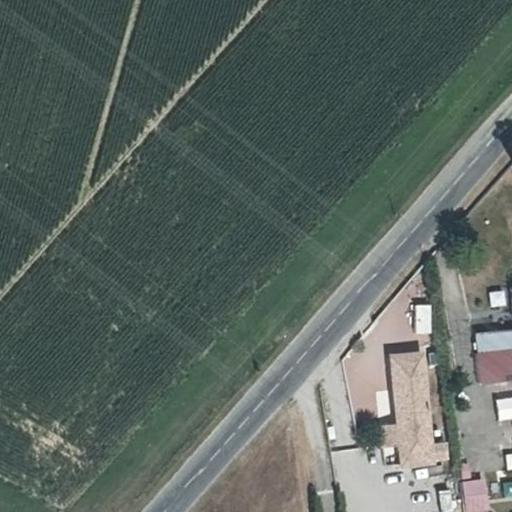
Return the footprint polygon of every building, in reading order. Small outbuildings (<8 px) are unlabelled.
[(474,351),(511,348),(511,329),(472,333),(474,351)] [(511,377),(511,348),(474,351),(476,381),(511,377)] [(415,357),(384,360),(395,465),(446,459),(444,442),(424,445),(415,357)] [(497,422),(511,419),(511,398),(494,401),(497,422)] [(465,511),(474,511),(488,510),(483,479),(460,483),(465,511)]
